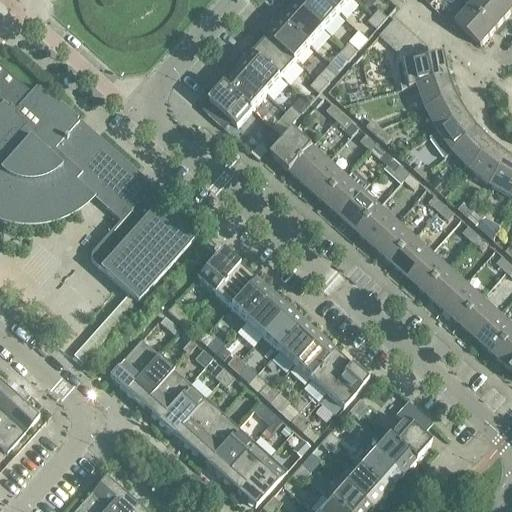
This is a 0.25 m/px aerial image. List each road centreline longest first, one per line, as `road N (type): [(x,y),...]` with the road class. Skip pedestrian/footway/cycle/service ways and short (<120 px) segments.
road 1 (residential): [(511,453),(473,409),(135,115)]
road 2 (residential): [(10,511),(89,418),(87,406),(0,326)]
road 3 (residential): [(135,115),(23,15),(37,0)]
road 4 (residential): [(135,115),(234,0)]
